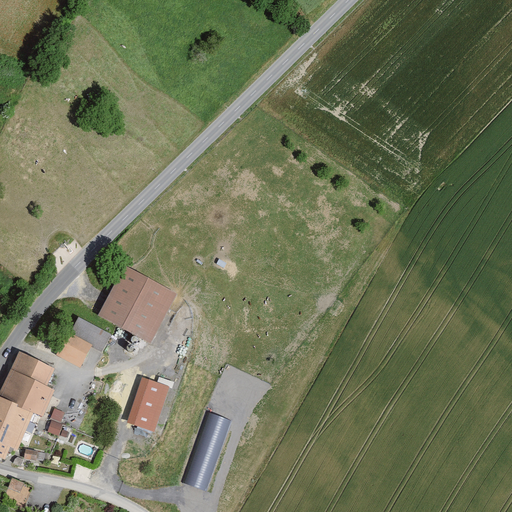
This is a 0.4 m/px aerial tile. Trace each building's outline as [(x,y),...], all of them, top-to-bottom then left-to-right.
[(175,296),(123,268),(97,319),(151,347),(175,296)] [(78,321),(57,358),(80,370),(91,350),(102,356),(111,339),(78,321)] [(54,371),(18,354),(0,391),(0,460),(3,462),(7,451),(15,453),(31,415),(42,419),(53,393),(46,389),(54,371)] [(168,390),(142,381),(127,425),(153,434),(168,390)] [(47,430),(57,434),(66,411),(55,407),(47,430)] [(12,477),(5,495),(25,502),(32,484),(12,477)]
